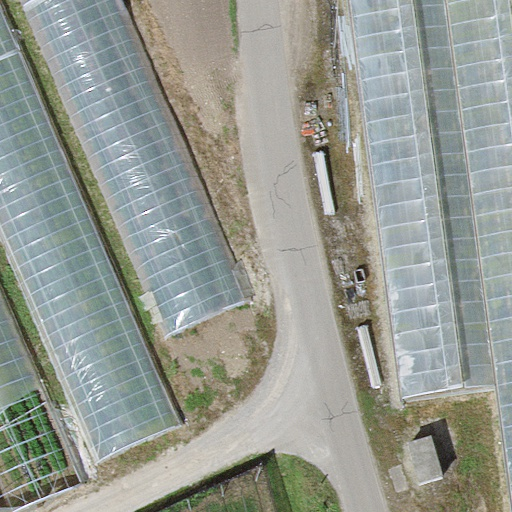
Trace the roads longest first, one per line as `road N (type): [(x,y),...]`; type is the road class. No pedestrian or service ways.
road 1 (unclassified): [(369,511),(331,401),(271,110),(261,0)]
road 2 (track): [(94,511),(331,401)]
